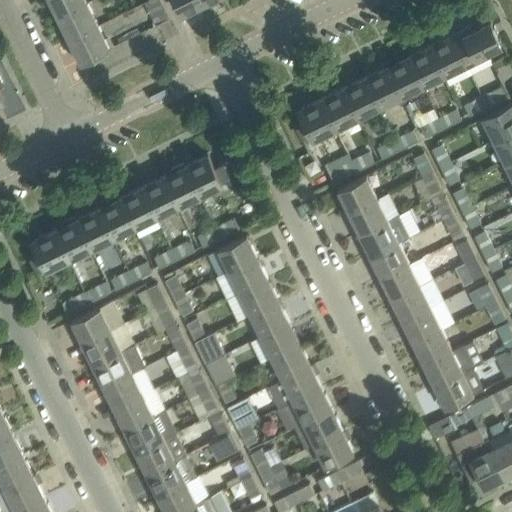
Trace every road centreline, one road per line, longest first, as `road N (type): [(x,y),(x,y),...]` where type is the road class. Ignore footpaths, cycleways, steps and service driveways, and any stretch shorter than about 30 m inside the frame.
road 1 (residential): [(441,511),(221,65)]
road 2 (residential): [(109,511),(0,291)]
road 3 (tertiary): [(67,139),(221,65)]
road 4 (residential): [(67,139),(0,1)]
road 5 (tertiary): [(221,65),(352,0)]
